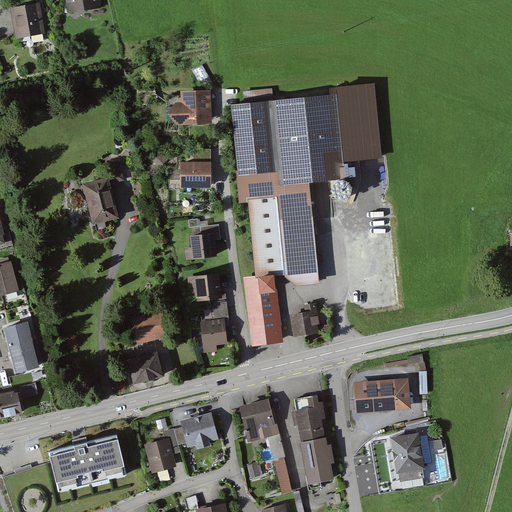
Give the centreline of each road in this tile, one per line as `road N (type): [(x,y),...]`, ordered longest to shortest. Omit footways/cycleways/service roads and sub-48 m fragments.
road 1 (tertiary): [(0,434),(221,381)]
road 2 (residential): [(248,373),(224,160)]
road 3 (residential): [(221,381),(234,467),(117,511)]
road 4 (tertiary): [(328,354),(511,317)]
road 5 (residential): [(328,354),(357,511)]
